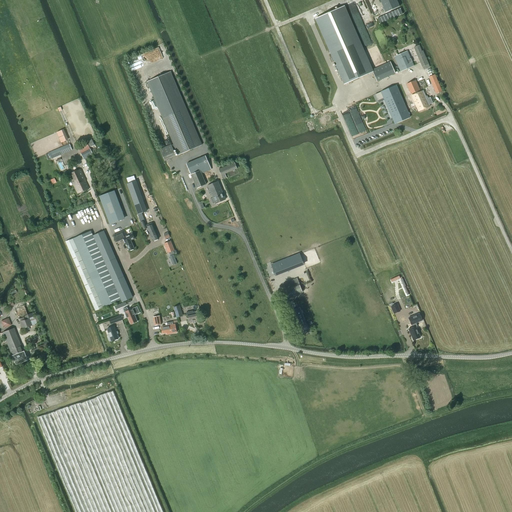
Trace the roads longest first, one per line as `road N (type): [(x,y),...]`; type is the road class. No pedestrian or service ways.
road 1 (tertiary): [(0,400),(39,379),(180,344),(353,357),(511,353)]
road 2 (track): [(313,114),(265,0)]
